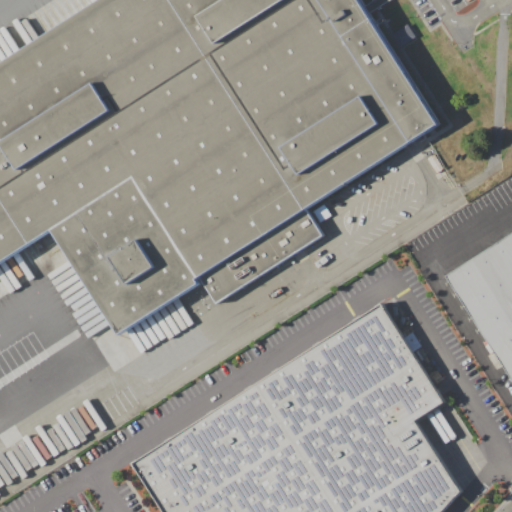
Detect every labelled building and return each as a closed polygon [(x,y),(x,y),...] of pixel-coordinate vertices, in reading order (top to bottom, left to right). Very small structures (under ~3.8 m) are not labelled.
[(0,65),(101,0),(362,0),(366,6),(375,0),(391,0),(370,13),(441,124),(425,135),(427,138),(418,143),(417,140),(309,209),(325,235),(218,304),(204,283),(122,336),(54,230),(0,264),(0,65)] [(393,34),(408,24),(416,37),(401,46),(393,34)] [(428,158),(434,154),(444,169),(438,173),(428,158)] [(314,212),(325,205),(332,216),(321,222),(314,212)] [(511,235),(448,276),(511,377),(511,235)] [(164,511),(133,463),(383,303),(439,392),(446,403),(418,421),(463,491),(444,511),(164,511)]
